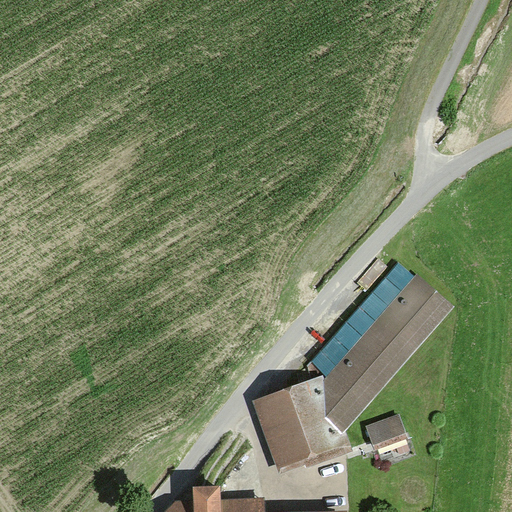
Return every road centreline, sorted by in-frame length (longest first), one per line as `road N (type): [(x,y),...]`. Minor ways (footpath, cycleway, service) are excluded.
road 1 (unclassified): [(436,180),(154,511)]
road 2 (unclassified): [(436,180),(425,127),(482,0)]
